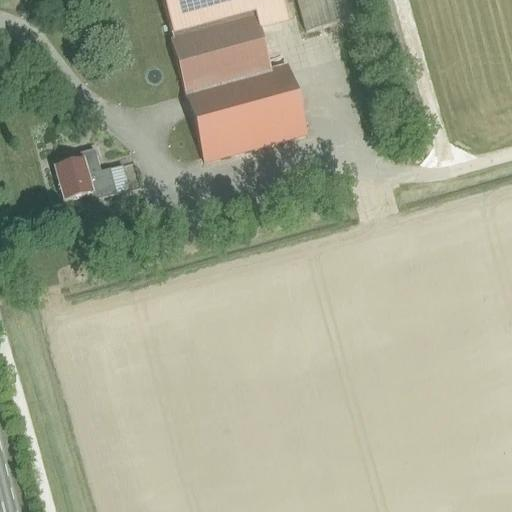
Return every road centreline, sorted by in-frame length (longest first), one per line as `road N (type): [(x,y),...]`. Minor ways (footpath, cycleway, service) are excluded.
road 1 (track): [(341,149),(365,172),(434,176),(511,156)]
road 2 (track): [(400,0),(448,173)]
